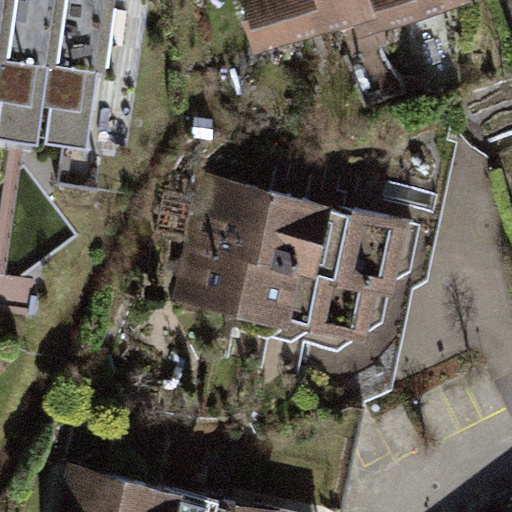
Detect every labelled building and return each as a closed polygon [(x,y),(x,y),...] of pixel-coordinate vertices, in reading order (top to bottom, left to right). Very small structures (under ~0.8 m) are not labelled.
[(0,0),(0,149),(142,160),(159,0),(0,0)] [(250,0),(272,60),(372,25),(362,0),(250,0)] [(459,0),(362,0),(372,25),(378,43),(464,13),(459,0)] [(424,228),(233,197),(212,321),(403,353),(424,228)] [(63,511),(287,511),(288,510),(72,469),(63,511)]
